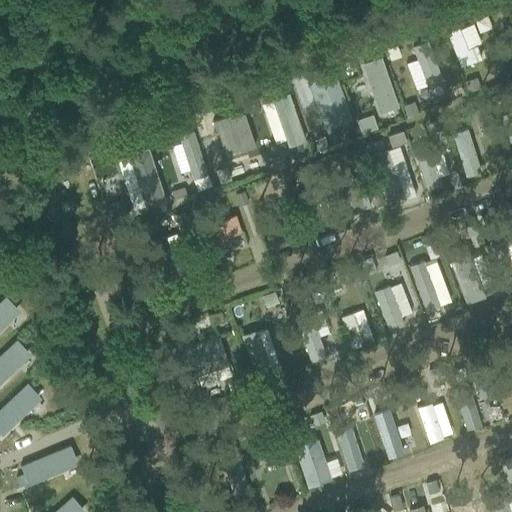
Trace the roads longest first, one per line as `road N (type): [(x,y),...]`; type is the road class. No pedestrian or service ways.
road 1 (unknown): [(51,179),(59,158),(84,146),(483,0)]
road 2 (track): [(272,7),(0,111)]
road 3 (unknown): [(281,511),(511,429)]
